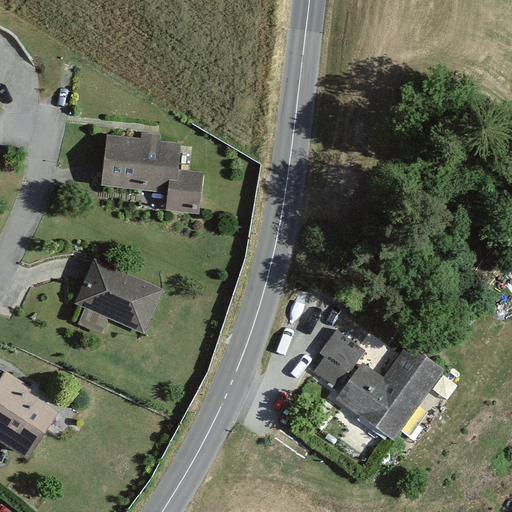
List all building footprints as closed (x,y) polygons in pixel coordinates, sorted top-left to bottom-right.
[(183,143),(114,136),(110,178),(175,185),(173,205),(201,208),(205,171),(181,169),(183,143)] [(162,289),(99,262),(83,299),(146,326),(162,289)] [(368,346),(342,329),(329,348),(334,351),(324,365),(355,386),(350,393),(404,428),(448,362),(416,341),(393,376),(362,355),(368,346)] [(37,385),(12,369),(0,388),(0,431),(31,452),(60,408),(33,391),(37,385)] [(447,400),(458,384),(444,374),(433,389),(447,400)]
